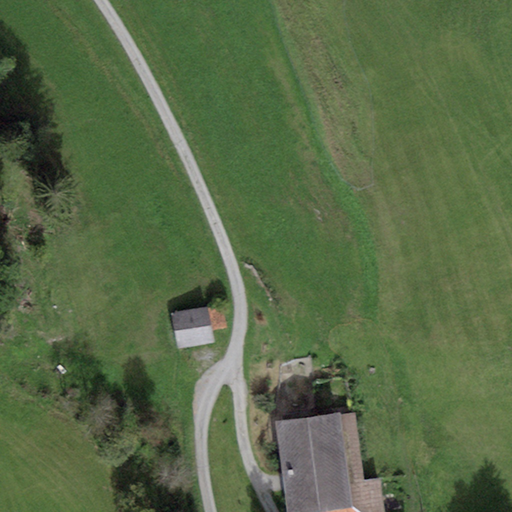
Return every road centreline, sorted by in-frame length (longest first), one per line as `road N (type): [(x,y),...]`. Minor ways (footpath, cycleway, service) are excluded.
road 1 (track): [(274,511),(247,456),(236,368),(243,298),(217,214),(98,0)]
road 2 (track): [(211,511),(202,402),(212,380),(236,368)]
